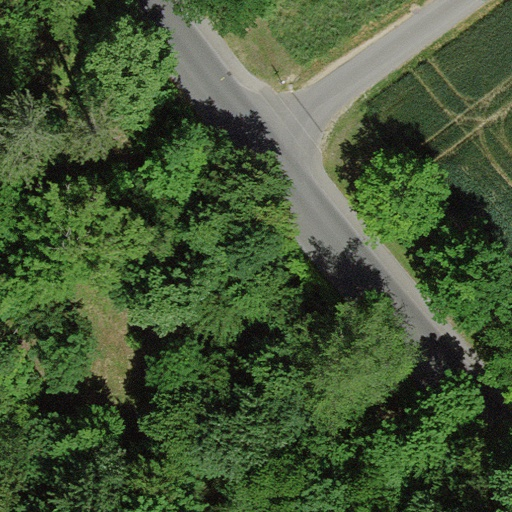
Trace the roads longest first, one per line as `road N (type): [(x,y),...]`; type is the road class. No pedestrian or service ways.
road 1 (residential): [(147,0),(511,438)]
road 2 (track): [(463,0),(267,149)]
